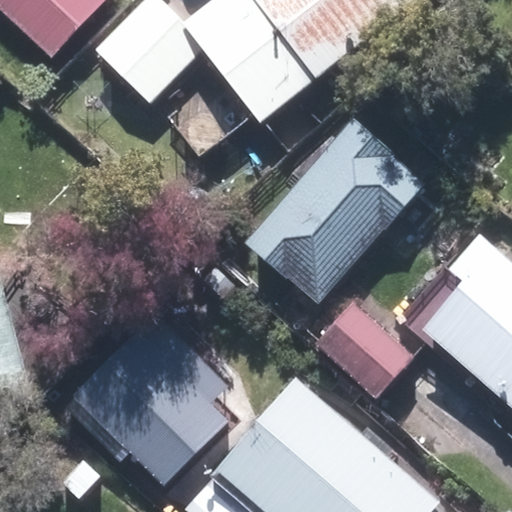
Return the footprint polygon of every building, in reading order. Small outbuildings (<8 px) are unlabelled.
[(0,0),(0,8),(54,60),(111,0),(0,0)] [(208,55),(264,127),(425,0),(221,0),(189,25),(163,0),(153,0),(100,53),(153,107),(208,55)] [(252,245),(321,307),(428,188),(359,126),(252,245)] [(429,336),(511,407),(511,266),(483,242),(455,275),(470,287),(429,336)] [(0,414),(37,404),(0,269),(0,414)] [(321,347),(379,401),(415,361),(357,308),(321,347)] [(439,511),(444,507),(301,384),(215,483),(248,511),(439,511)]
